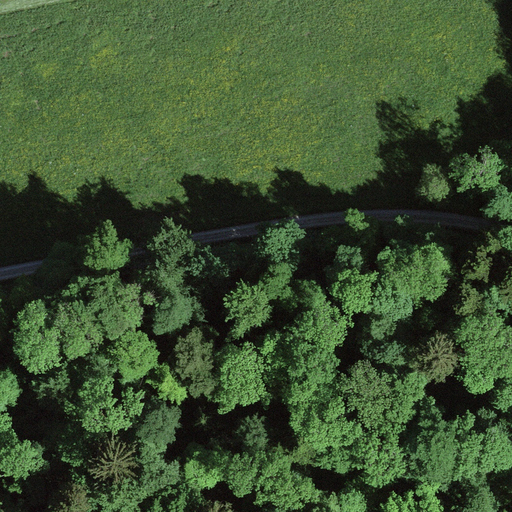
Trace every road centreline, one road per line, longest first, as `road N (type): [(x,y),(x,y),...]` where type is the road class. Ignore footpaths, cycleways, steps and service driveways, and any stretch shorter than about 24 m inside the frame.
road 1 (track): [(0,273),(359,217),(431,217),(511,231)]
road 2 (track): [(511,309),(436,384),(333,511)]
